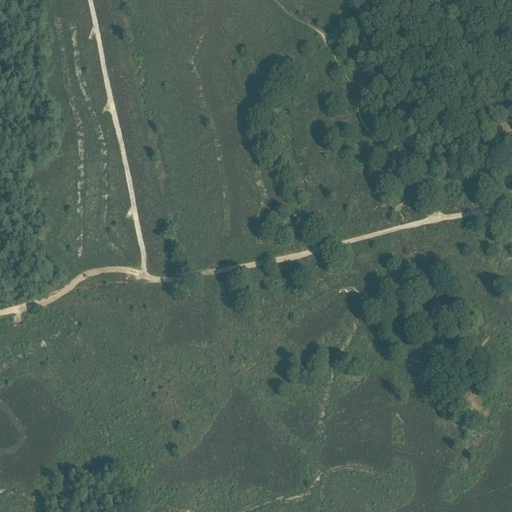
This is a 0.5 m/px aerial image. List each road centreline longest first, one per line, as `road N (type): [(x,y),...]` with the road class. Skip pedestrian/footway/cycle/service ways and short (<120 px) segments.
road 1 (track): [(145,276),(173,279),(511,207)]
road 2 (track): [(441,220),(443,199),(424,168),(364,128),(355,91),(320,28),(276,0)]
road 3 (track): [(0,313),(45,301),(86,274),(145,276)]
